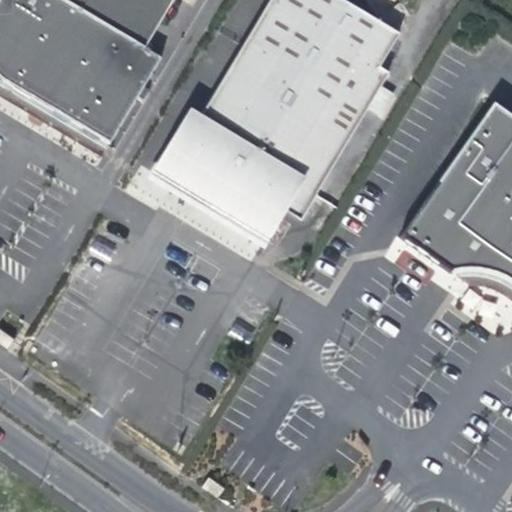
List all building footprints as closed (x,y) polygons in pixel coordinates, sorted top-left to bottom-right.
[(157,67),(40,0),(0,0),(0,92),(2,95),(37,114),(106,153),(157,67)] [(57,0),(143,51),(173,0),(57,0)] [(398,37),(336,0),(269,0),(195,124),(189,121),(169,156),(162,153),(156,171),(160,172),(157,177),(264,240),(280,212),(300,224),(348,140),(365,150),(403,87),(378,70),(398,37)] [(511,135),(476,110),(385,240),(431,271),(455,271),(475,275),(496,285),(511,296),(511,135)] [(175,214),(254,264),(265,246),(187,196),(175,214)]
